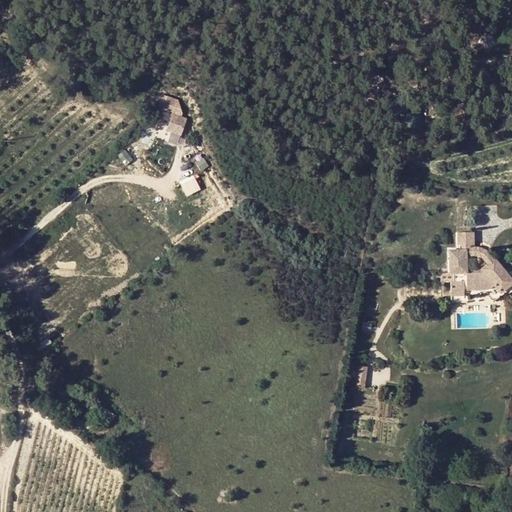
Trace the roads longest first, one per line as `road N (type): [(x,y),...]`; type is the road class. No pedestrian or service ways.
road 1 (track): [(190,511),(155,472),(23,387)]
road 2 (track): [(4,511),(23,387),(0,317)]
